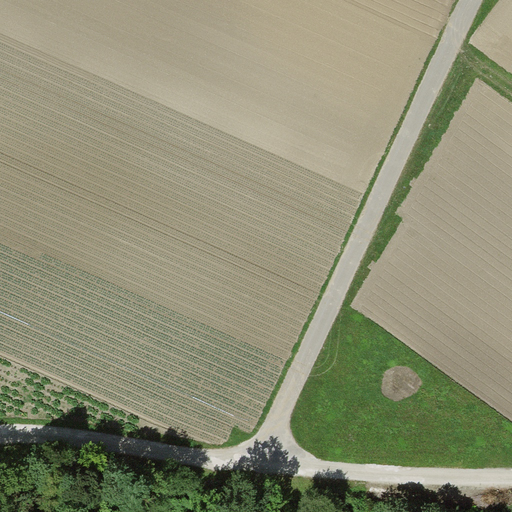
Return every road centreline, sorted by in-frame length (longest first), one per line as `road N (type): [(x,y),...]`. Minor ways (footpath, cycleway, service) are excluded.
road 1 (track): [(511,480),(255,464),(39,432),(0,435)]
road 2 (track): [(474,0),(255,464)]
